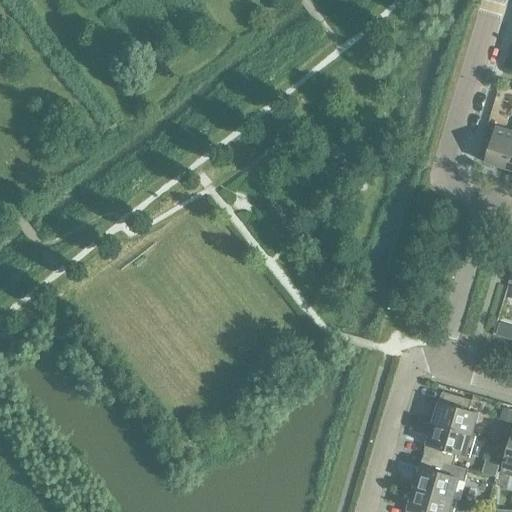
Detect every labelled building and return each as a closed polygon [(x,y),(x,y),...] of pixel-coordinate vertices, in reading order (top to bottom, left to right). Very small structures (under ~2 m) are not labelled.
[(506,168),(511,146),(511,130),(495,126),(484,162),(506,168)] [(472,401),(443,392),(438,410),(436,409),(429,423),(471,435),(478,414),(469,412),(472,401)] [(511,430),(511,424),(511,406),(504,405),(498,427),(511,430)] [(476,437),(471,435),(429,423),(427,439),(429,439),(424,457),(453,465),(457,455),(470,458),(476,437)] [(511,435),(501,474),(511,476),(511,435)] [(469,470),(453,465),(424,457),(419,474),(417,474),(411,488),(453,500),(458,480),(465,482),(469,470)] [(486,459),(482,473),(496,477),(501,463),(486,459)] [(454,511),(457,501),(453,500),(411,488),(408,503),(411,503),(408,511),(454,511)]
